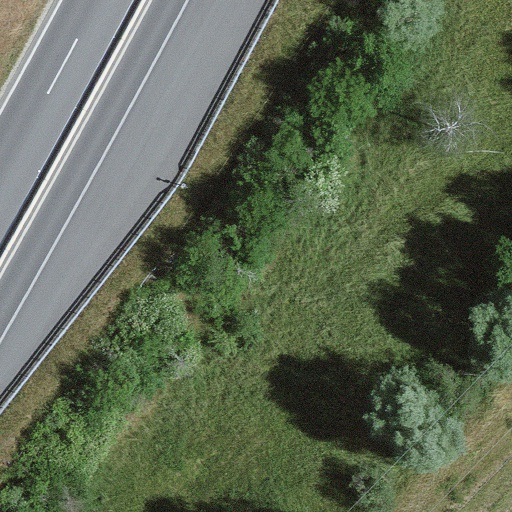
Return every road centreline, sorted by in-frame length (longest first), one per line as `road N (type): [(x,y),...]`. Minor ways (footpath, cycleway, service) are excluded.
road 1 (trunk): [(0,311),(169,0)]
road 2 (trunk): [(98,0),(0,181)]
